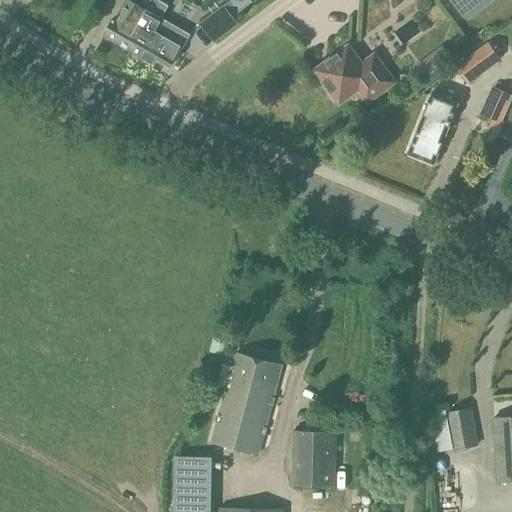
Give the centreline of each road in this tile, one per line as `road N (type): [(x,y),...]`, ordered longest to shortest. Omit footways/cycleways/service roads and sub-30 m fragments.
road 1 (tertiary): [(406,229),(67,84),(0,39)]
road 2 (unclassified): [(403,511),(406,229)]
